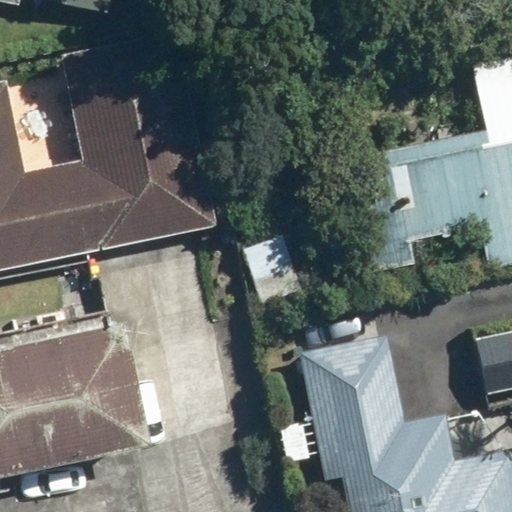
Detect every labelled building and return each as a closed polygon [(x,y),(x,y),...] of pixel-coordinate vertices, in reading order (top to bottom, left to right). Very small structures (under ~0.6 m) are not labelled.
[(0,268),(210,224),(169,30),(58,54),(80,158),(20,170),(1,79),(0,78),(0,268)] [(332,158),(357,274),(410,263),(405,241),(474,226),(483,268),(511,261),(511,59),(464,70),(477,127),(332,158)] [(0,340),(0,473),(139,443),(112,317),(0,340)] [(511,327),(472,335),(484,394),(511,388),(511,327)] [(296,350),(327,511),(511,511),(511,463),(509,446),(450,458),(441,412),(400,420),(383,333),(296,350)]
